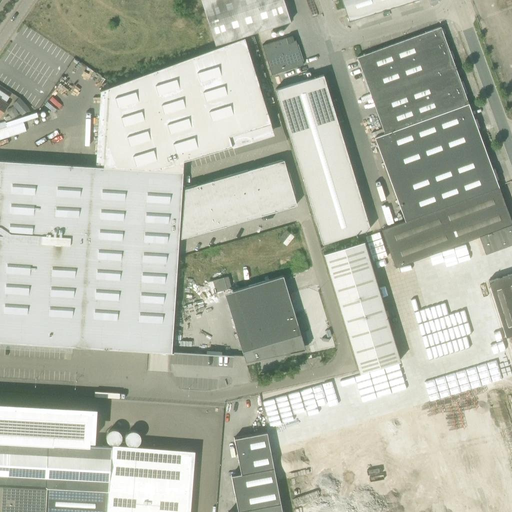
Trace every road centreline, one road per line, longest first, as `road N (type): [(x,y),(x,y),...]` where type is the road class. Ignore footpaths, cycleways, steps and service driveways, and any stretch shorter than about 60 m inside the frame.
road 1 (unclassified): [(0,387),(209,401),(341,369),(345,359),(303,214)]
road 2 (residential): [(511,152),(458,0)]
